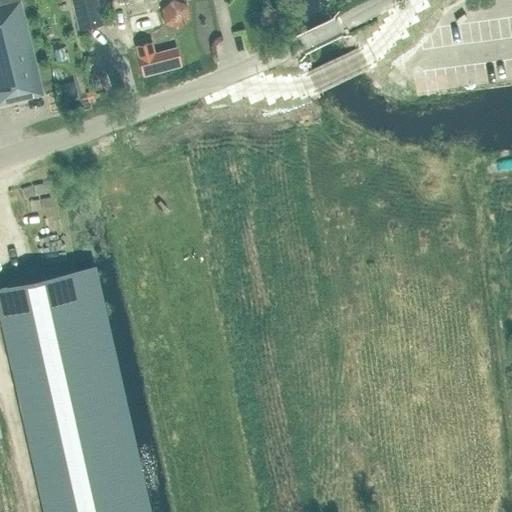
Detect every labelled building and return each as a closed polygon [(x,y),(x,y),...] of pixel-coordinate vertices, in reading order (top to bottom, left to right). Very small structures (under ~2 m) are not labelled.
[(0,0),(0,104),(43,94),(18,0),(16,0),(17,0),(16,0),(0,0)] [(102,23),(96,0),(69,0),(76,29),(102,23)] [(187,3),(177,0),(170,0),(160,8),(163,23),(177,29),(190,19),(187,3)] [(122,27),(151,23),(149,14),(121,18),(122,27)] [(415,19),(376,38),(382,50),(421,32),(415,19)] [(179,66),(178,60),(174,47),(153,53),(150,42),(134,46),(142,76),(179,66)] [(93,67),(81,67),(81,91),(94,91),(93,67)] [(147,511),(92,266),(74,269),(0,285),(0,317),(43,511),(147,511)]
